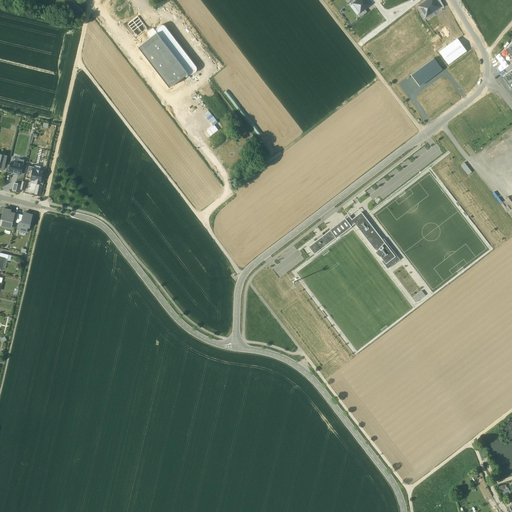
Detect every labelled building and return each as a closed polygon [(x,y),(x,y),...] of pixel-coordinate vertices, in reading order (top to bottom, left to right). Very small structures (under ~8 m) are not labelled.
[(357,0),(357,1),(353,3),(360,12),(365,9),(370,5),(366,0),(357,0)] [(427,0),(426,1),(433,12),(441,7),(437,1),(436,0),(427,0)] [(426,17),(433,12),(426,1),(419,6),(426,17)] [(138,46),(170,87),(187,73),(155,33),(138,46)] [(440,52),(449,64),(466,51),(457,39),(440,52)] [(434,58),(412,75),(420,86),(443,69),(434,58)] [(509,85),(511,82),(511,69),(508,73),(503,77),(509,85)] [(14,172),(21,174),(25,160),(19,159),(18,163),(12,161),(11,165),(9,172),(14,173),(14,172)] [(464,162),(461,165),(468,176),(472,172),(464,162)] [(43,171),(33,169),(34,167),(29,166),(26,178),(36,180),(35,183),(37,183),(43,184),(45,176),(42,176),(43,171)] [(20,192),(21,189),(22,185),(14,183),(12,191),(20,192)] [(9,210),(4,209),(0,224),(0,225),(11,228),(15,213),(8,211),(9,210)] [(33,214),(24,212),(23,215),(21,222),(19,222),(19,223),(18,227),(20,227),(19,231),(27,233),(28,227),(30,228),(33,214)] [(375,249),(377,251),(385,243),(362,212),(352,219),(350,216),(346,218),(352,226),(355,224),(375,249)] [(330,230),(336,238),(337,239),(352,227),(352,226),(346,218),(345,218),(330,230)] [(315,255),(336,238),(330,230),(324,235),(318,239),(309,247),(310,249),(309,250),(312,251),(315,255)] [(397,256),(385,243),(377,251),(375,253),(380,257),(383,260),(386,264),(397,256)] [(397,256),(386,264),(383,260),(381,261),(384,265),(387,269),(400,260),(397,256)] [(500,485),(502,493),(509,491),(507,484),(500,485)]
